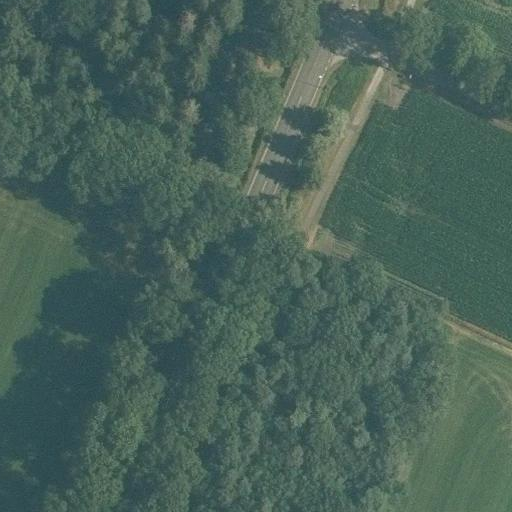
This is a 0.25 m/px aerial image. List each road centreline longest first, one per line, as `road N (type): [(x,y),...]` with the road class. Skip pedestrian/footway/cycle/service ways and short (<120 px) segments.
road 1 (secondary): [(121,511),(329,25)]
road 2 (unclassified): [(329,25),(511,109)]
